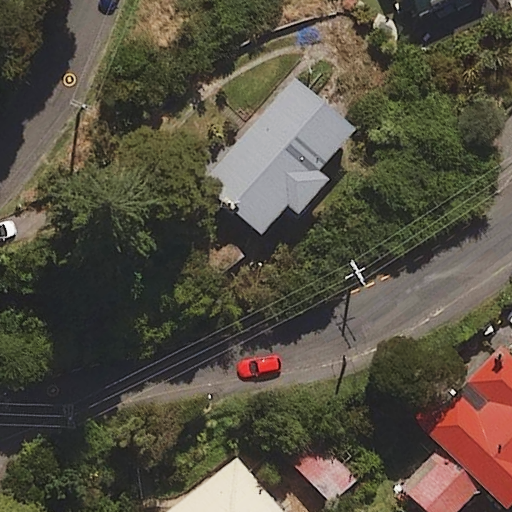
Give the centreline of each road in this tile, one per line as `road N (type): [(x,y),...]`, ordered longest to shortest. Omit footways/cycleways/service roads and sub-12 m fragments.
road 1 (unclassified): [(0,414),(80,388),(319,335),(375,314),(511,226)]
road 2 (unclassified): [(85,0),(0,134)]
